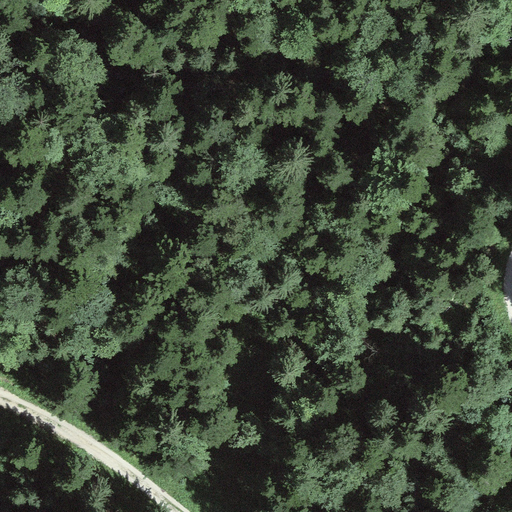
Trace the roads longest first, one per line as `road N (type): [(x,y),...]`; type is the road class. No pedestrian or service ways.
road 1 (track): [(487,0),(487,38),(437,135),(406,273),(418,347),(487,479),(490,511)]
road 2 (track): [(183,511),(68,430),(0,400)]
